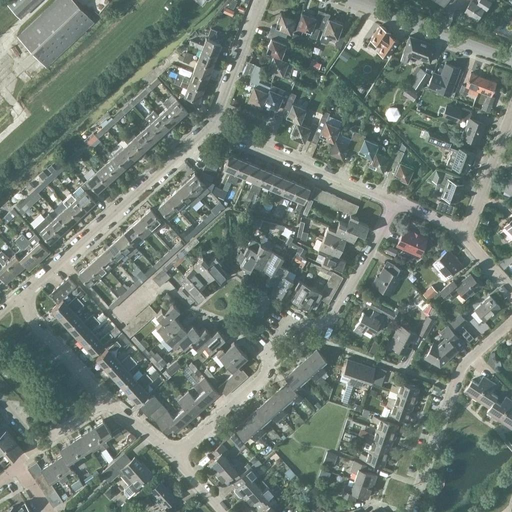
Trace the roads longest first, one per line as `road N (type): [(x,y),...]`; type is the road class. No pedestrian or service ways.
road 1 (residential): [(174,456),(263,376),(269,347),(289,325),(331,321),(395,202)]
road 2 (residential): [(22,294),(211,124)]
road 3 (residential): [(511,320),(460,368),(410,511)]
road 4 (residential): [(395,202),(211,124)]
road 5 (tertiary): [(511,61),(352,0)]
road 6 (residential): [(106,400),(33,322),(22,294)]
road 7 (residential): [(211,124),(263,0)]
road 8 (residential): [(465,234),(511,113)]
